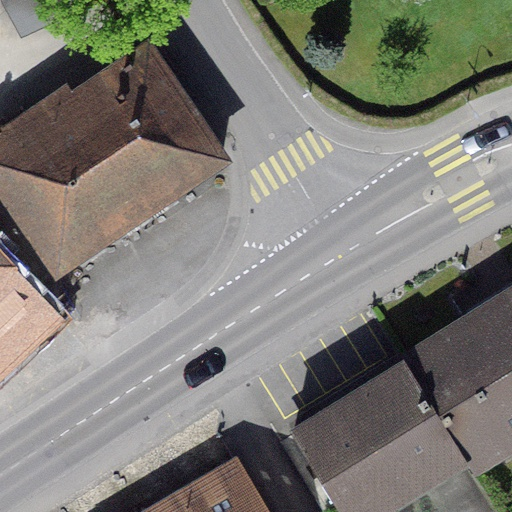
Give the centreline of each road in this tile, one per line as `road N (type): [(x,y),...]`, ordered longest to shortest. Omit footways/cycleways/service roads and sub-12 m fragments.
road 1 (primary): [(0,474),(349,250)]
road 2 (residential): [(349,250),(192,0)]
road 3 (primary): [(349,250),(511,163)]
